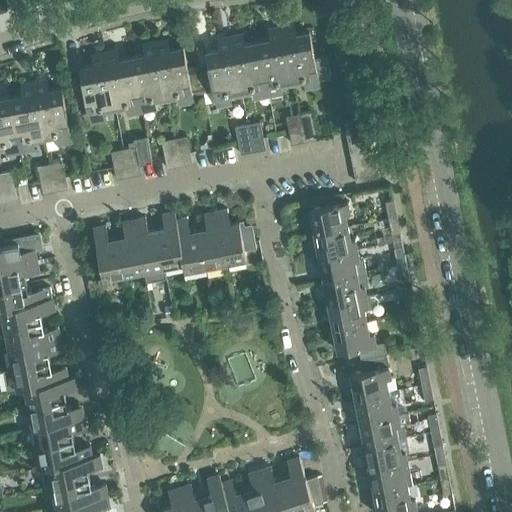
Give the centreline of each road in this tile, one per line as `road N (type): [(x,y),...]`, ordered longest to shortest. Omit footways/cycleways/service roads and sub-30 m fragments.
road 1 (unclassified): [(509,511),(439,155),(425,133),(399,0)]
road 2 (residential): [(347,511),(267,172)]
road 3 (residential): [(130,511),(63,211)]
road 4 (residential): [(267,172),(63,211)]
road 5 (residential): [(24,36),(155,0)]
